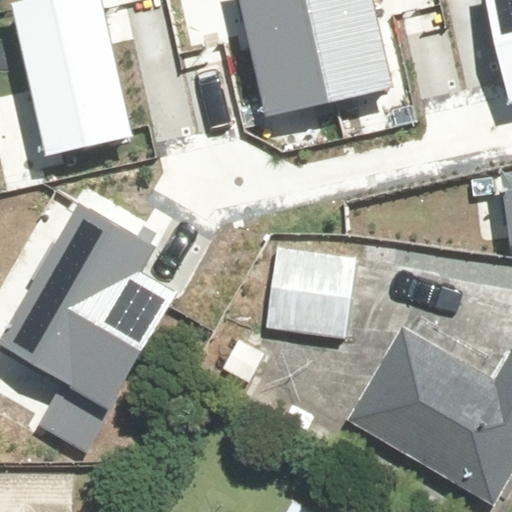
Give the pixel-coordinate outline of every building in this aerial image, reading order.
[(112,0),(25,0),(58,141),(141,122),(112,0)] [(238,0),(263,117),(329,103),(307,0),(238,0)] [(373,0),(307,0),(329,103),(392,89),(373,0)] [(511,0),(492,0),(511,91),(511,0)] [(249,151),(198,165),(219,244),(270,230),(249,151)] [(375,174),(371,237),(450,243),(454,179),(375,174)] [(3,329),(110,395),(183,277),(148,256),(165,230),(91,185),(3,329)] [(366,247),(277,238),(268,322),(357,331),(366,247)] [(511,374),(404,317),(349,420),(511,507),(511,374)] [(93,511),(94,470),(0,467),(0,511),(93,511)] [(343,511),(305,491),(293,511),(343,511)]
